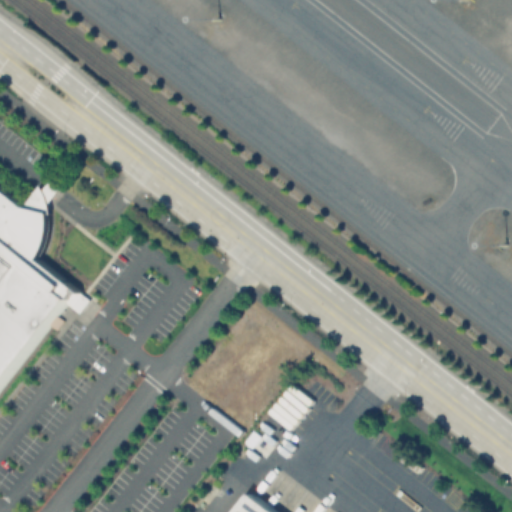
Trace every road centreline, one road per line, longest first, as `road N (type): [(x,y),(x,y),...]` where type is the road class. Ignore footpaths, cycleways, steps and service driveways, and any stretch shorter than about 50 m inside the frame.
road 1 (primary): [(93,119),(511,450)]
road 2 (primary): [(93,119),(84,96),(57,74),(22,47),(0,47)]
road 3 (primary): [(0,49),(7,67),(68,116),(93,119)]
